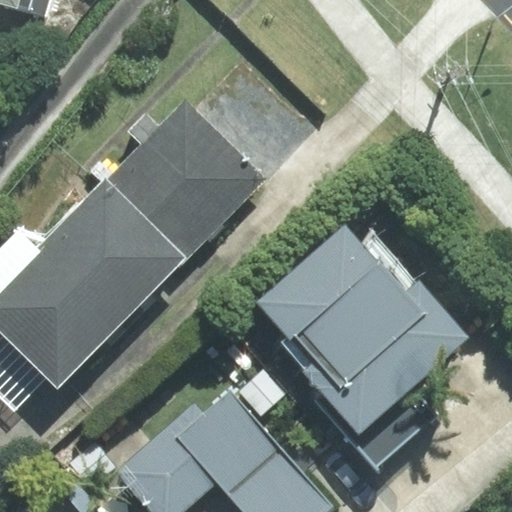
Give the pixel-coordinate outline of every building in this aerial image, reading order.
[(0,0),(0,1),(45,15),(49,0),(0,0)] [(96,192),(173,268),(263,179),(186,102),(160,128),(145,113),(128,131),(142,145),(96,192)] [(0,393),(15,408),(47,375),(57,385),(173,268),(96,192),(41,247),(21,228),(0,248),(0,393)] [(344,231),(255,308),(308,370),(296,381),(376,472),(439,418),(413,388),(463,344),(416,291),(404,301),(344,231)] [(192,410),(116,477),(147,511),(331,511),(229,397),(202,421),(192,410)]
